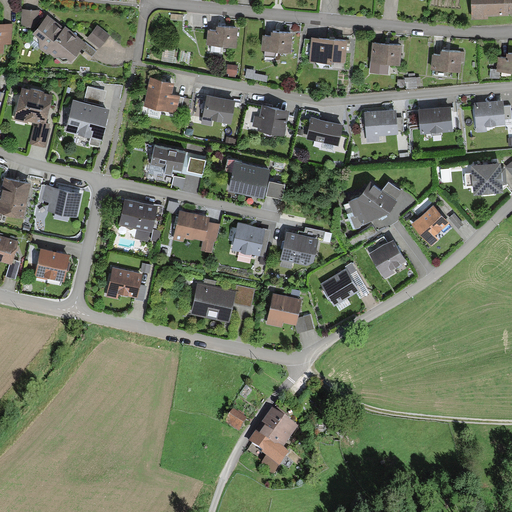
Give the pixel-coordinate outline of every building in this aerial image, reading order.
[(511,0),(470,0),(471,15),(511,14),(511,0)] [(38,8),(22,7),(21,24),(37,25),(38,8)] [(49,53),(50,51),(59,39),(55,36),(65,24),(49,11),(34,31),(39,35),(40,46),(49,53)] [(0,21),(0,50),(4,51),(5,41),(12,42),(13,23),(0,21)] [(86,41),(65,24),(55,36),(59,39),(50,51),(56,56),(66,54),(72,59),(81,47),(85,41),(86,41)] [(110,34),(97,24),(87,37),(99,47),(110,34)] [(237,48),(238,26),(218,25),(218,30),(209,29),(208,46),(237,48)] [(264,35),(263,49),(291,52),(293,32),(273,30),(272,35),(264,35)] [(313,36),(311,60),(345,63),(347,39),(313,36)] [(96,50),(85,41),(81,47),(84,49),(81,54),(89,59),(96,50)] [(374,41),(372,61),(401,63),(403,44),(374,41)] [(433,53),(432,67),(460,70),(462,51),(442,49),(442,53),(433,53)] [(499,56),(498,69),(511,70),(511,51),(507,51),(506,57),(499,56)] [(236,74),(237,65),(226,64),(225,73),(236,74)] [(254,69),(246,68),(245,78),(266,81),(267,74),(254,73),(254,69)] [(173,81),(150,76),(144,105),(176,112),(180,94),(171,92),(173,81)] [(106,89),(88,84),(85,99),(103,104),(106,89)] [(46,122),(53,94),(22,87),(15,117),(34,121),(46,124),(46,122)] [(236,99),(207,93),(200,123),(211,126),(212,120),(231,124),(236,99)] [(85,99),(74,96),(66,130),(90,136),(89,143),(100,145),(101,137),(102,138),(107,120),(110,105),(103,104),(85,99)] [(505,105),(504,99),(475,102),(477,126),(506,124),(506,118),(505,105)] [(285,136),(290,109),(263,104),(261,117),(254,116),(252,125),(258,126),(257,130),(285,136)] [(453,106),(420,108),(422,133),(455,131),(453,106)] [(395,117),(395,109),(366,111),(368,142),(380,141),(379,135),(397,134),(395,117)] [(344,123),(312,116),(307,139),(340,146),(344,123)] [(395,117),(397,134),(404,133),(402,116),(395,117)] [(46,124),(34,121),(29,144),(45,147),(51,123),(46,122),(46,124)] [(174,169),(186,172),(189,156),(190,152),(155,144),(151,163),(166,166),(165,171),(173,173),(174,169)] [(206,159),(189,156),(186,172),(202,175),(206,159)] [(265,197),(265,195),(269,179),(271,168),(236,160),(230,189),(265,197)] [(505,191),(503,162),(473,164),(475,193),(505,191)] [(176,174),(174,187),(200,192),(202,179),(176,174)] [(0,212),(23,218),(31,182),(4,176),(0,195),(0,212)] [(269,179),(265,195),(283,199),(286,183),(269,179)] [(384,189),(372,180),(360,195),(348,199),(354,227),(362,223),(364,228),(348,238),(353,248),(396,221),(418,201),(411,193),(403,188),(402,189),(390,180),(384,189)] [(82,192),(46,184),(42,200),(49,201),(47,209),(77,216),(82,192)] [(158,204),(126,198),(121,225),(137,228),(135,238),(148,241),(150,231),(153,232),(158,204)] [(435,234),(450,222),(434,204),(412,223),(430,245),(439,238),(435,234)] [(193,237),(204,240),(210,217),(180,210),(174,239),(183,241),(184,237),(193,239),(193,237)] [(269,228),(238,222),(233,249),(264,255),(269,228)] [(322,236),(323,230),(311,226),(309,232),(322,236)] [(315,259),(318,238),(287,231),(281,258),(308,265),(315,259)] [(16,240),(0,234),(0,260),(8,263),(16,240)] [(394,268),(408,260),(396,238),(371,252),(385,277),(396,271),(394,268)] [(69,255),(42,248),(36,275),(63,281),(69,255)] [(119,291),(137,295),(141,272),(114,267),(107,296),(118,298),(119,291)] [(360,289),(348,267),(321,282),(334,304),(360,289)] [(236,291),(198,282),(191,313),(229,322),(233,303),(236,291)] [(236,291),(233,303),(251,307),(255,288),(238,284),(236,291)] [(301,298),(274,292),(266,323),(282,326),(283,321),(295,324),(297,318),(301,298)] [(310,314),(297,318),(295,324),(297,333),(314,328),(310,314)] [(273,410),(250,442),(262,450),(260,453),(266,457),(259,467),(272,476),(279,467),(288,454),(282,449),(298,428),(273,410)] [(245,420),(233,411),(225,422),(238,431),(245,420)]
